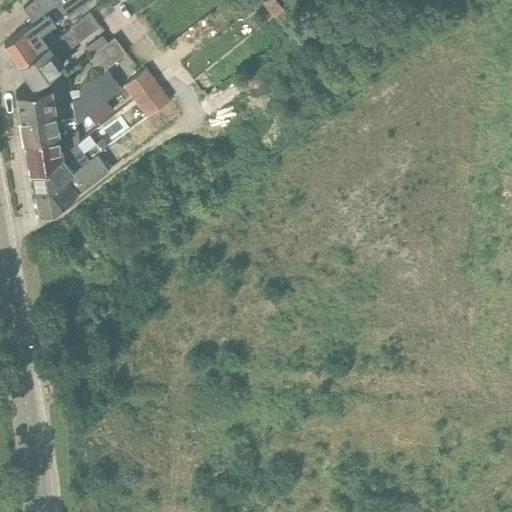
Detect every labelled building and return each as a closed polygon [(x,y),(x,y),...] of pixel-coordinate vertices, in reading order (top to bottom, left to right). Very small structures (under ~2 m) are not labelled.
[(84,0),(62,0),(33,21),(4,43),(19,63),(56,36),(47,27),(84,0)] [(30,0),(23,7),(33,21),(62,0),(30,0)] [(275,18),(284,11),(275,0),(260,0),(275,18)] [(56,36),(19,63),(35,85),(63,64),(56,56),(100,25),(100,24),(96,19),(91,11),(56,36)] [(100,72),(107,67),(126,52),(114,37),(89,56),(100,72)] [(147,116),(170,99),(147,66),(123,84),(147,116)] [(72,102),(74,118),(75,123),(121,87),(107,67),(100,72),(78,88),(80,91),(78,92),(80,95),(72,102)] [(19,113),(56,107),(52,86),(15,92),(19,113)] [(76,129),(75,123),(74,118),(58,121),(56,107),(19,113),(23,138),(60,132),(76,129)] [(46,167),(63,152),(77,142),(76,129),(60,132),(23,138),(29,170),(46,167)] [(29,170),(32,191),(50,189),(97,153),(109,145),(103,137),(83,151),(77,142),(63,152),(46,167),(29,170)] [(50,189),(32,191),(36,214),(54,211),(78,193),(109,170),(97,153),(50,189)]
